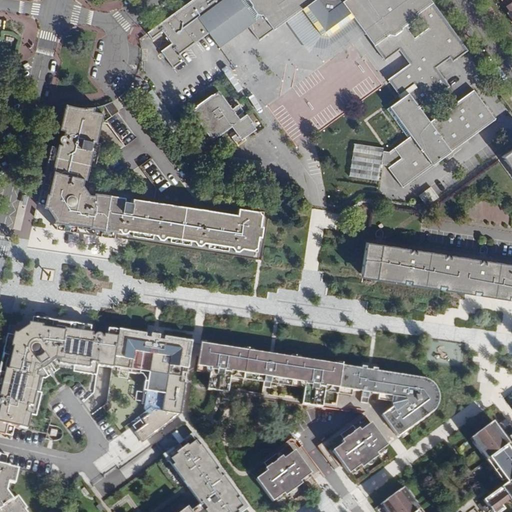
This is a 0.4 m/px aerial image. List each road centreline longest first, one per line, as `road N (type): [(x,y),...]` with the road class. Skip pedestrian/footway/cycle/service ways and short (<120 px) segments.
road 1 (residential): [(0,247),(56,12)]
road 2 (residential): [(356,511),(304,440),(331,420)]
